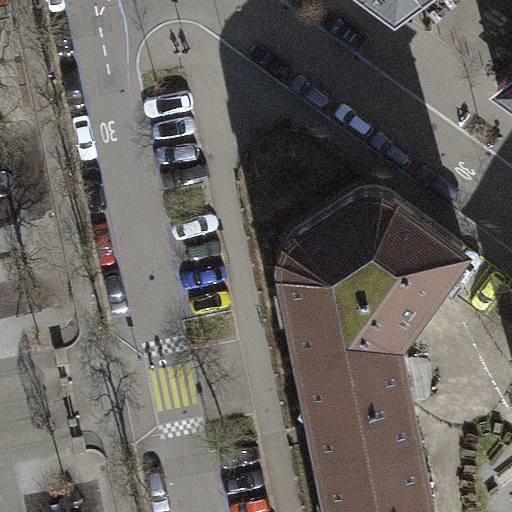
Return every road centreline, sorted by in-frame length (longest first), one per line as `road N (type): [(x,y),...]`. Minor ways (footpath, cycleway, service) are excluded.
road 1 (residential): [(95,0),(193,511)]
road 2 (residential): [(511,200),(226,0)]
